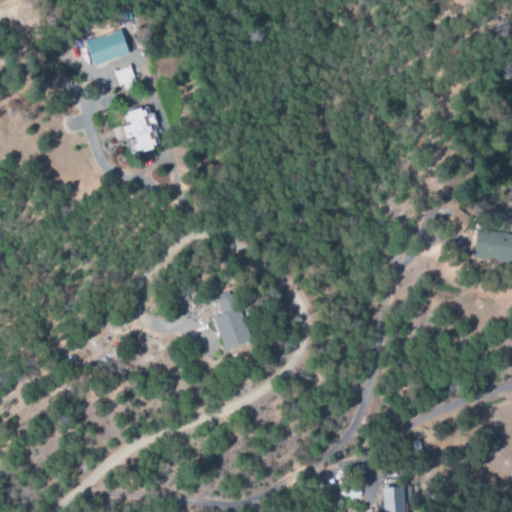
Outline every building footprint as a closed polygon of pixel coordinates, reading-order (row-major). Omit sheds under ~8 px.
[(81,42),(90,67),(125,54),(116,29),(81,42)] [(119,91),(135,86),(128,66),(112,71),(119,91)] [(155,148),(151,131),(154,130),(148,106),(121,113),(124,126),(119,127),(122,139),(129,137),(133,154),(155,148)] [(455,235),(468,222),(453,209),(441,222),(455,235)] [(468,259),(511,264),(511,258),(511,236),(472,231),(468,259)] [(205,318),(216,350),(242,341),(226,294),(208,300),(213,315),(205,318)] [(380,488),(380,511),(401,511),(402,504),(410,504),(410,487),(380,488)]
